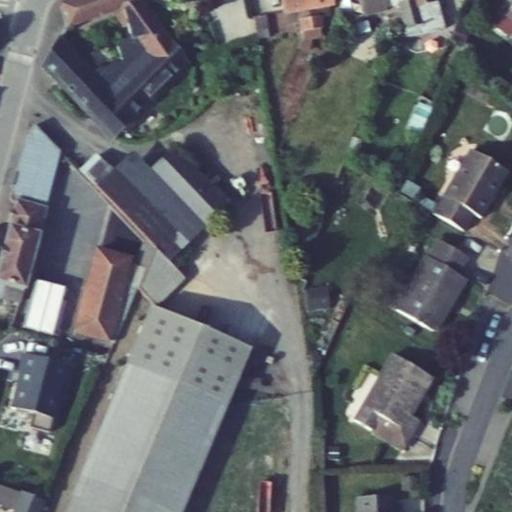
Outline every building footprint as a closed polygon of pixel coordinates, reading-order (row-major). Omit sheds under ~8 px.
[(112,146),(189,68),(137,0),(77,0),(60,6),(69,31),(114,19),(124,33),(128,30),(129,40),(95,74),(60,40),(41,73),(112,146)] [(324,23),(319,0),(274,0),(277,11),(306,6),(310,25),(324,23)] [(335,0),(319,0),(324,23),(338,20),(334,0),(335,0)] [(435,12),(432,0),(416,0),(409,1),(415,27),(423,27),(420,14),(435,12)] [(458,21),(454,0),(432,0),(438,25),(458,21)] [(511,0),(503,0),(484,23),(501,38),(511,27),(511,0)] [(438,25),(435,12),(420,14),(423,27),(438,25)] [(48,212),(61,158),(35,129),(25,137),(10,204),(14,205),(48,212)] [(488,219),(511,184),(511,167),(484,148),(441,209),(472,231),(482,216),(488,219)] [(231,210),(176,152),(152,175),(133,157),(113,177),(96,193),(111,209),(142,242),(155,255),(171,268),(231,210)] [(96,193),(113,177),(95,158),(78,175),(96,193)] [(25,305),(48,212),(14,205),(0,263),(0,299),(19,304),(25,305)] [(142,242),(111,209),(100,252),(134,262),(142,242)] [(436,331),(472,278),(464,273),(476,256),(443,234),(396,303),(436,331)] [(111,348),(134,262),(100,252),(94,251),(72,339),(111,348)] [(186,511),(252,354),(151,316),(68,511),(186,511)] [(38,340),(41,327),(15,320),(12,333),(38,340)] [(14,420),(34,426),(45,389),(48,390),(57,360),(11,346),(5,363),(10,364),(7,375),(5,375),(0,391),(0,400),(18,406),(14,420)] [(409,417),(432,383),(395,358),(350,423),(368,437),(378,424),(381,426),(370,439),(395,458),(419,424),(409,417)] [(54,511),(55,511),(0,490),(0,511),(54,511)]
